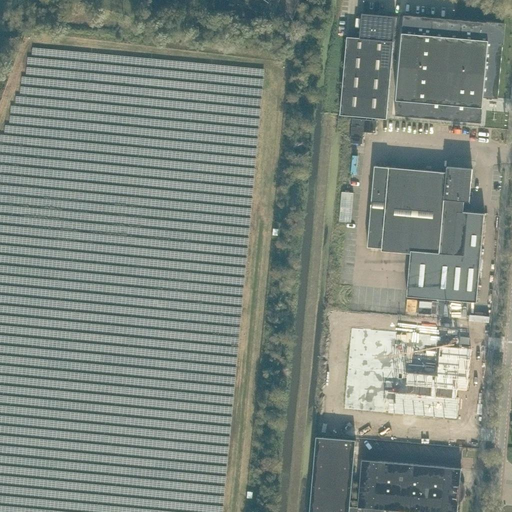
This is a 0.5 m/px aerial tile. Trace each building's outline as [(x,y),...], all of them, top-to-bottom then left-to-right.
[(138,0),(138,2),(192,9),(195,0),(138,0)] [(213,0),(209,11),(291,21),(298,0),(213,0)] [(387,118),(396,16),(362,13),(360,37),(347,36),(341,114),(387,118)] [(503,25),(496,24),(404,16),(396,115),(481,123),(484,96),(493,97),(497,97),(503,25)] [(379,120),(355,118),(353,142),(365,143),(366,131),(378,132),(379,120)] [(370,224),(368,246),(382,248),(382,250),(411,253),(407,295),(477,302),(485,213),(463,211),(464,201),(470,201),(473,168),(447,166),(447,172),(418,169),(390,167),(386,166),(378,166),(375,165),(370,224)] [(343,218),(356,218),(357,187),(344,187),(343,218)] [(352,327),(345,408),(458,418),(459,397),(457,396),(458,388),(468,389),(472,347),(437,344),(438,334),(402,331),(401,333),(397,333),(397,331),(352,327)] [(359,507),(350,506),(356,439),(317,436),(310,511),(457,511),(458,503),(461,479),(462,468),(363,459),(361,475),(364,475),(364,480),(361,480),(359,507)]
